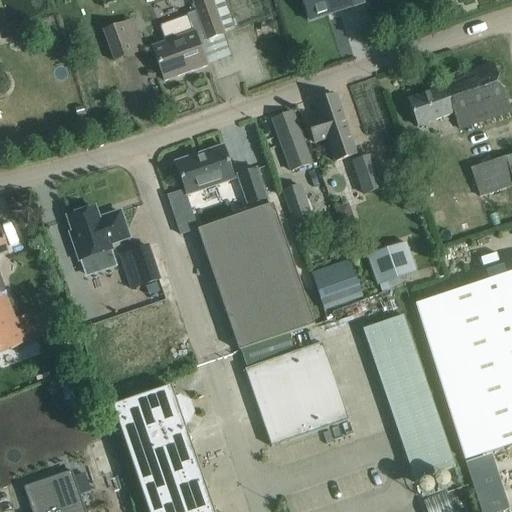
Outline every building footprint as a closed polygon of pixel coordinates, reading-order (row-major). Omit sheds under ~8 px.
[(152,48),(157,62),(164,81),(206,66),(198,43),(224,34),(217,15),(211,0),(195,0),(192,1),(196,11),(187,14),(193,33),(152,48)] [(302,0),(310,23),(365,4),(363,0),(302,0)] [(144,52),(133,20),(103,30),(114,62),(144,52)] [(444,87),(408,100),(417,127),(453,114),(459,129),(510,111),(493,64),(442,82),(444,87)] [(307,121),(315,143),(327,139),(335,162),(356,155),(336,95),(314,102),(319,117),(307,121)] [(295,111),(272,118),(291,173),(314,165),(295,111)] [(186,196),(234,179),(223,146),(175,162),(186,196)] [(353,162),(364,195),(382,189),(371,156),(353,162)] [(511,158),(479,168),(472,170),(478,192),(511,181),(511,158)] [(248,206),(267,199),(256,169),(237,175),(248,206)] [(299,238),(315,232),(299,185),(283,191),(299,238)] [(207,260),(283,234),(273,204),(197,230),(207,260)] [(70,233),(79,260),(112,249),(110,244),(129,238),(120,212),(98,219),(95,208),(68,217),(73,233),(70,233)] [(353,216),(338,221),(343,233),(357,228),(353,216)] [(0,255),(8,252),(7,247),(0,229),(0,353),(24,344),(44,337),(34,312),(15,319),(0,280),(0,255)] [(207,260),(218,291),(293,265),(283,234),(207,260)] [(380,285),(383,293),(403,285),(401,278),(416,272),(405,242),(366,256),(377,286),(380,285)] [(147,246),(132,251),(144,285),(159,280),(147,246)] [(325,311),(362,298),(349,260),(311,274),(325,311)] [(218,291),(228,321),(304,295),(293,265),(218,291)] [(511,275),(417,305),(465,459),(511,444),(511,275)] [(228,321),(238,351),(314,325),(304,295),(228,321)] [(403,316),(363,330),(414,481),(454,468),(403,316)] [(322,343),(245,370),(271,447),(349,421),(322,343)] [(112,407),(148,511),(214,511),(184,424),(188,422),(193,413),(189,402),(179,397),(175,399),(171,387),(112,407)] [(86,511),(72,470),(23,487),(31,511),(86,511)]
